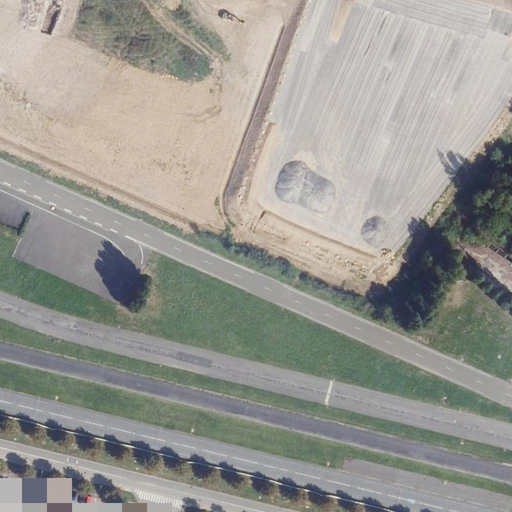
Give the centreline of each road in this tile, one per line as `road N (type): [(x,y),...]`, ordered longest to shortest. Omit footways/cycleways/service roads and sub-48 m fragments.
road 1 (unclassified): [(511,396),(0,170)]
road 2 (unclassified): [(0,349),(511,473)]
road 3 (residential): [(259,511),(0,449)]
